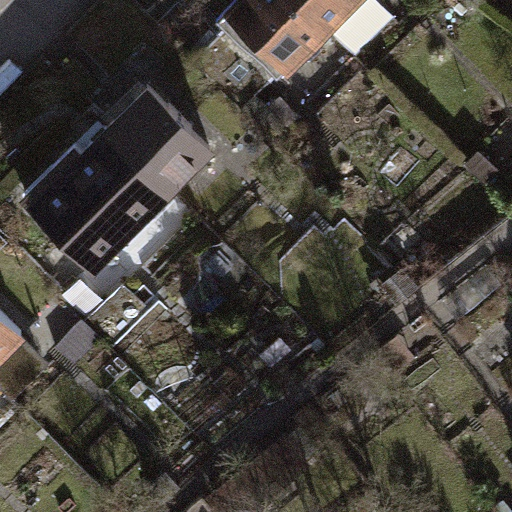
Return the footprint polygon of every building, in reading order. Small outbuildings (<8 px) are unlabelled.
[(284,0),(226,0),(209,18),(226,35),(197,65),(271,137),(284,123),(263,102),(325,39),(284,0)] [(378,0),(284,0),(325,39),(334,30),(362,57),(399,19),(378,0)] [(144,85),(86,145),(156,213),(215,152),(144,85)] [(86,145),(28,206),(98,273),(156,213),(86,145)] [(425,294),(406,272),(391,285),(410,307),(425,294)] [(120,351),(155,315),(129,289),(115,304),(88,278),(66,300),(91,324),(120,351)] [(0,312),(0,386),(12,397),(44,364),(21,343),(26,338),(0,312)] [(120,351),(91,324),(63,353),(92,380),(120,351)] [(282,344),(265,359),(279,373),(295,358),(282,344)] [(310,470),(289,441),(250,470),(271,498),(310,470)]
